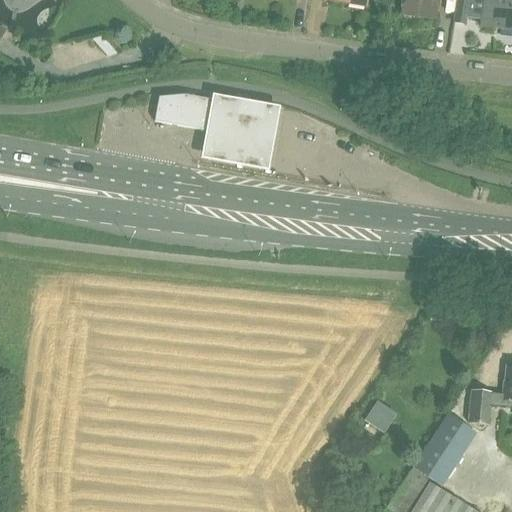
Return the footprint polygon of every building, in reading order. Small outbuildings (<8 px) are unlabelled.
[(401,0),(400,15),(435,19),(437,0),(401,0)] [(511,0),(454,0),(451,24),(465,26),(466,18),(480,20),(479,28),(500,30),(501,26),(511,27),(511,0)] [(158,99),(153,123),(202,131),(210,133),(216,102),(211,101),(183,97),(158,99)] [(271,177),(282,115),(211,102),(210,107),(204,138),(200,164),(271,177)] [(501,400),(502,400),(501,408),(511,409),(511,367),(506,367),(505,382),(502,382),(501,400)] [(363,422),(383,435),(396,415),(376,402),(363,422)] [(412,468),(428,478),(442,488),(479,432),(477,430),(459,418),(448,411),(411,467),(412,468)] [(407,511),(428,478),(412,468),(385,509),(390,511),(407,511)] [(410,511),(475,511),(428,483),(410,511)]
